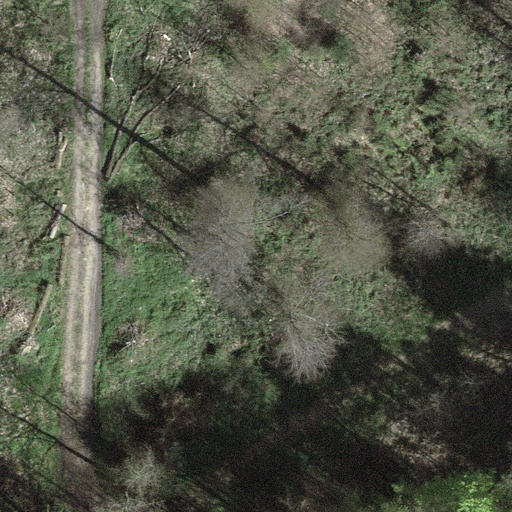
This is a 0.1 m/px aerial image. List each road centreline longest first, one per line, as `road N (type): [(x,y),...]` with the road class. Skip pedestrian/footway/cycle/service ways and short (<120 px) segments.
road 1 (track): [(92,511),(88,0)]
road 2 (track): [(511,293),(355,389),(193,511)]
